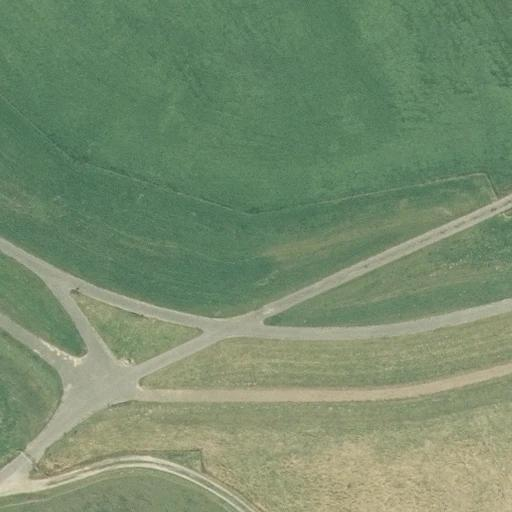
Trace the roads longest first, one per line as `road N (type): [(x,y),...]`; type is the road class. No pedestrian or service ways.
road 1 (track): [(511,363),(399,391),(106,384)]
road 2 (track): [(229,323),(511,200)]
road 3 (track): [(242,511),(214,488),(137,460),(55,483),(0,482)]
road 4 (unclassified): [(0,479),(106,384)]
road 5 (track): [(106,384),(229,323)]
road 6 (track): [(106,384),(55,270)]
road 7 (track): [(106,384),(0,319)]
